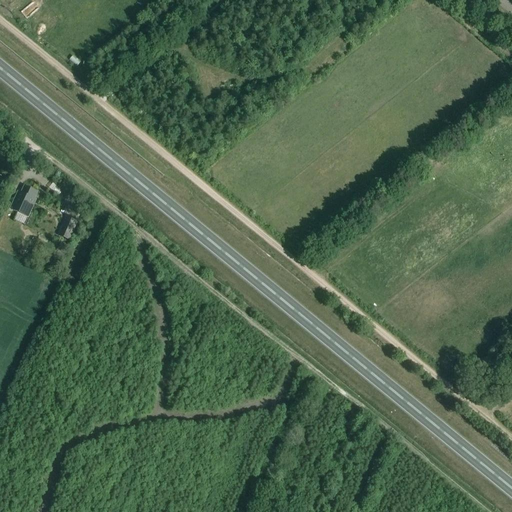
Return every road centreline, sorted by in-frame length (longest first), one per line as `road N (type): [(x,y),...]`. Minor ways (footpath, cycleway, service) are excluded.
road 1 (trunk): [(511,489),(0,69)]
road 2 (track): [(0,22),(511,439)]
